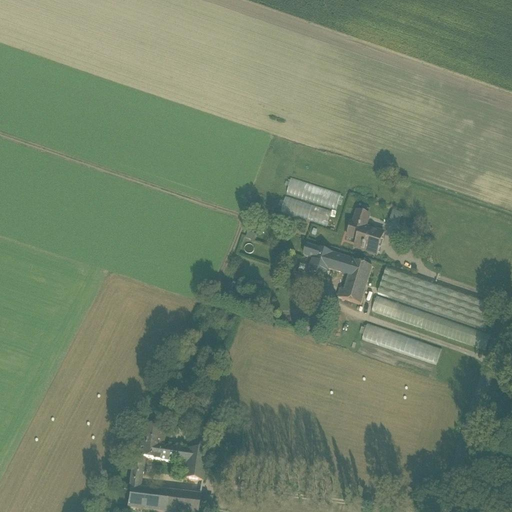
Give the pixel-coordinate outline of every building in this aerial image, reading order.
[(336,211),(341,192),(290,178),(285,195),(280,213),(327,225),(331,209),(336,211)] [(369,216),(358,213),(354,225),(365,229),(369,216)] [(354,225),(352,224),(347,238),(357,241),(356,244),(364,246),(363,249),(378,254),(384,235),(365,229),(354,225)] [(256,236),(248,234),(246,239),(254,242),(256,236)] [(333,255),(307,247),(304,257),(313,260),(309,273),(326,278),(328,270),(333,256),(333,255)] [(354,262),(333,256),(328,270),(349,276),(354,262)] [(372,268),(354,262),(349,276),(345,291),(340,290),(338,299),(342,300),(361,306),(372,268)] [(491,336),(377,297),(372,313),(485,352),(491,336)] [(166,429),(138,425),(134,455),(143,456),(143,459),(145,460),(152,461),(154,445),(163,447),(166,429)] [(163,447),(154,445),(152,461),(185,466),(183,480),(202,483),(207,454),(163,447)] [(143,456),(134,455),(132,473),(143,475),(145,460),(143,459),(143,456)] [(138,481),(131,481),(130,488),(137,489),(138,481)] [(137,489),(130,488),(127,509),(150,511),(197,511),(200,497),(137,489)]
